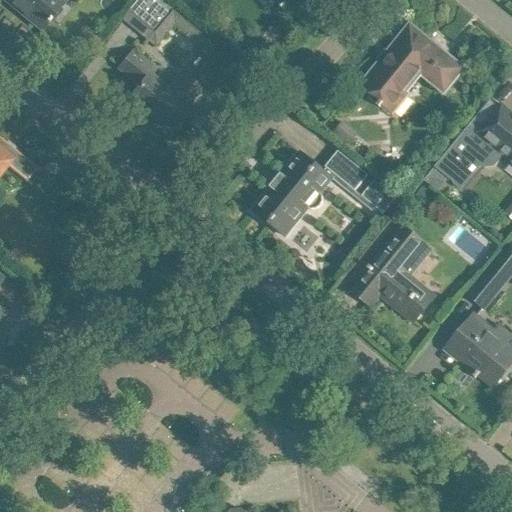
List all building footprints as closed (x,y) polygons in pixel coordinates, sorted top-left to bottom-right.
[(3,0),(41,30),(54,14),(65,1),(63,0),(3,0)] [(158,0),(135,0),(120,19),(155,46),(173,24),(202,48),(208,40),(158,0)] [(361,86),(375,98),(374,100),(379,104),(378,106),(380,108),(381,107),(391,114),(406,95),(403,92),(418,72),(443,93),(462,69),(410,26),(361,86)] [(200,90),(184,78),(181,75),(168,92),(149,76),(155,69),(133,51),(119,68),(131,78),(129,81),(138,88),(130,98),(158,121),(155,124),(170,135),(175,130),(177,131),(180,128),(178,126),(191,109),(187,106),(200,90)] [(437,192),(448,179),(454,184),(473,162),(480,167),(493,166),(503,154),(511,161),(511,113),(501,105),(479,132),(470,125),(472,123),(471,122),(423,180),(437,192)] [(356,134),(341,122),(333,131),(348,144),(356,134)] [(0,172),(6,165),(26,181),(36,168),(0,138),(0,172)] [(271,189),(253,211),(271,225),(273,221),(289,234),(336,176),(354,191),(367,175),(338,151),(325,167),(326,168),(324,171),(316,165),(313,169),(298,157),(283,175),(281,174),(269,187),(271,189)] [(395,197),(373,180),(361,196),(382,213),(395,197)] [(413,322),(426,307),(434,297),(400,269),(422,243),(403,228),(352,291),(371,306),(381,293),(393,303),(391,304),(413,322)] [(487,268),(466,294),(485,310),(506,284),(487,268)] [(495,388),(501,381),(500,379),(511,364),(511,352),(471,319),(459,334),(446,350),(475,374),(473,377),(475,379),(479,374),(495,388)]
